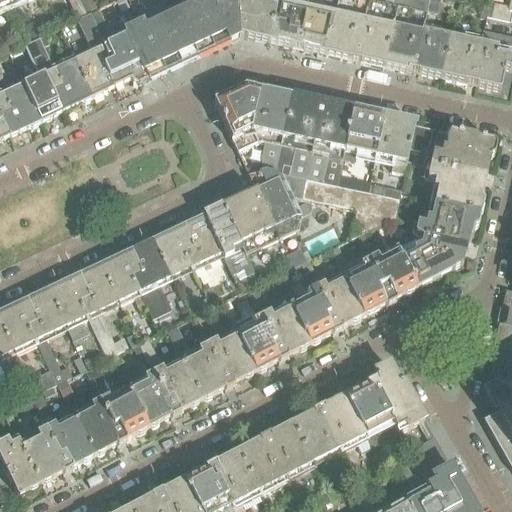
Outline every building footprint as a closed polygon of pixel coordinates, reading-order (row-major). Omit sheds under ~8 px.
[(0,0),(0,14),(30,0),(0,0)] [(87,19),(81,7),(78,1),(77,0),(75,0),(68,4),(77,24),(87,19)] [(97,12),(91,0),(82,0),(80,1),(87,17),(97,12)] [(240,41),(237,0),(156,0),(134,10),(135,11),(126,15),(131,25),(140,21),(143,28),(124,36),(126,40),(147,85),(148,85),(239,42),(240,41)] [(268,47),(277,0),(237,0),(240,41),(268,47)] [(325,60),(337,0),(277,0),(268,47),(325,60)] [(385,73),(401,0),(337,0),(325,60),(385,73)] [(422,36),(424,26),(425,19),(426,16),(428,0),(401,0),(385,73),(407,78),(408,76),(441,83),(450,42),(422,36)] [(436,18),(440,0),(428,0),(426,16),(436,18)] [(511,0),(509,0),(508,9),(493,6),(492,11),(488,10),(485,21),(509,26),(510,26),(511,15),(511,0)] [(485,21),(488,10),(488,8),(481,8),(478,22),(484,24),(485,21)] [(147,85),(126,40),(113,46),(98,14),(92,18),(87,19),(108,66),(100,70),(110,93),(131,83),(132,87),(138,89),(147,85)] [(108,66),(87,19),(77,24),(76,24),(77,25),(71,28),(71,26),(58,33),(62,41),(86,30),(94,46),(71,57),(74,65),(93,103),(102,99),(103,96),(104,96),(110,93),(100,70),(108,66)] [(506,38),(509,26),(485,21),(484,24),(480,40),(485,41),(487,34),(506,38)] [(44,39),(37,24),(22,30),(29,46),(44,39)] [(510,75),(511,65),(511,38),(510,38),(506,55),(497,52),(450,42),(441,83),(499,96),(504,74),(510,75)] [(14,54),(9,45),(0,48),(0,60),(7,57),(8,57),(14,54)] [(93,103),(74,65),(51,76),(57,90),(49,93),(60,117),(80,108),(80,106),(83,108),(93,103)] [(60,117),(49,93),(57,90),(51,76),(22,89),(40,128),(50,124),(51,120),(52,120),(60,117)] [(40,128),(22,89),(0,99),(0,103),(5,114),(0,116),(0,121),(9,141),(27,132),(28,131),(31,132),(40,128)] [(274,178),(291,101),(245,91),(213,106),(237,157),(258,148),(264,149),(260,164),(262,169),(263,176),(274,178)] [(344,156),(353,115),(291,101),(274,178),(335,191),(336,192),(341,168),(344,156)] [(9,141),(0,121),(0,116),(5,114),(0,103),(0,144),(0,145),(9,141)] [(409,153),(414,130),(414,128),(353,115),(344,156),(392,167),(390,177),(403,180),(405,170),(406,170),(409,153)] [(428,151),(432,134),(414,130),(409,153),(420,156),(428,151)] [(480,202),(482,191),(488,164),(493,161),(495,152),(492,147),(445,137),(440,160),(428,157),(423,183),(434,186),(430,208),(480,219),(483,207),(480,202)] [(356,196),(336,192),(335,191),(274,178),(263,176),(262,169),(245,174),(247,179),(255,195),(267,189),(289,196),(319,203),(319,202),(338,206),(337,212),(356,216),(350,243),(351,244),(394,223),(398,205),(397,205),(367,198),(356,196)] [(409,197),(412,184),(404,182),(400,195),(409,197)] [(367,198),(369,189),(369,186),(359,184),(356,196),(367,198)] [(298,234),(300,221),(289,196),(267,189),(255,195),(222,211),(239,250),(244,260),(278,244),(278,245),(296,237),(295,235),(298,234)] [(397,205),(399,195),(373,190),(373,189),(369,189),(367,198),(397,205)] [(462,270),(464,261),(463,261),(467,244),(470,245),(473,234),(478,231),(480,219),(430,208),(425,231),(412,229),(410,236),(421,244),(419,252),(399,262),(415,293),(462,270)] [(239,250),(222,211),(204,219),(220,254),(222,258),(239,250)] [(406,226),(408,217),(398,215),(395,223),(406,226)] [(220,254),(204,219),(194,223),(193,227),(192,227),(183,231),(193,253),(186,257),(191,268),(220,254)] [(186,257),(193,253),(183,231),(165,239),(164,240),(161,239),(152,244),(168,279),(191,268),(186,257)] [(371,250),(365,239),(357,243),(363,254),(371,250)] [(168,279),(152,244),(142,248),(141,251),(140,251),(131,255),(142,278),(134,281),(139,292),(147,289),(154,304),(164,298),(157,284),(168,279)] [(415,293),(399,262),(394,253),(391,255),(393,260),(378,268),(375,262),(358,271),(361,277),(356,279),(346,265),(345,266),(337,251),(329,255),(342,281),(340,282),(361,322),(365,320),(368,320),(373,318),(374,315),(384,310),(385,312),(386,311),(396,306),(395,304),(405,299),(408,300),(413,297),(414,294),(415,293)] [(134,281),(142,278),(131,255),(113,264),(112,265),(109,264),(100,268),(116,303),(139,292),(134,281)] [(313,275),(308,266),(301,270),(305,279),(313,275)] [(116,303),(100,268),(90,273),(89,276),(88,276),(79,280),(89,301),(79,306),(85,318),(106,363),(127,352),(123,343),(114,347),(97,312),(116,303)] [(292,289),(286,277),(275,282),(281,294),(292,289)] [(85,318),(79,306),(89,301),(79,280),(60,288),(60,290),(57,288),(47,293),(63,328),(85,318)] [(360,322),(361,322),(340,282),(336,284),(339,288),(325,296),(322,290),(305,298),(308,304),(292,313),(290,308),(286,310),(307,350),(311,348),(314,349),(319,346),(320,343),(330,338),(332,340),(342,335),(341,332),(351,327),(354,328),(359,325),(360,322)] [(212,290),(201,295),(210,313),(220,309),(212,290)] [(263,307),(255,292),(247,296),(255,311),(263,307)] [(63,328),(47,293),(38,297),(37,300),(36,300),(27,304),(38,327),(30,330),(34,341),(35,341),(41,356),(36,359),(39,365),(44,363),(56,389),(71,381),(67,371),(60,375),(43,337),(63,328)] [(511,296),(505,295),(501,314),(504,315),(501,328),(498,327),(483,396),(484,397),(498,389),(511,323),(511,296)] [(30,330),(38,327),(27,304),(8,313),(8,314),(5,313),(0,314),(0,327),(11,352),(34,341),(30,330)] [(236,318),(229,304),(220,309),(227,323),(236,318)] [(307,350),(286,310),(283,312),(285,316),(271,323),(268,317),(252,326),(255,332),(240,340),(238,335),(234,337),(255,377),(257,376),(260,377),(265,374),(266,371),(277,366),(278,368),(288,363),(287,360),(297,355),(300,356),(305,353),(306,350),(307,350)] [(0,357),(11,352),(0,327),(0,357)] [(180,339),(176,331),(167,335),(171,343),(180,339)] [(252,378),(255,377),(234,337),(231,339),(233,344),(218,351),(215,345),(198,354),(201,360),(187,367),(184,363),(181,365),(202,405),(203,404),(206,405),(211,402),(213,399),(223,394),(224,396),(235,391),(233,388),(243,383),(246,384),(251,381),(252,378)] [(138,349),(133,338),(126,341),(132,353),(133,352),(138,349)] [(148,344),(138,349),(142,357),(149,370),(159,365),(148,344)] [(142,357),(138,349),(133,352),(137,360),(142,357)] [(88,373),(106,364),(101,356),(83,365),(88,373)] [(86,375),(79,361),(73,364),(80,378),(86,375)] [(199,406),(202,405),(181,365),(177,367),(179,371),(164,379),(161,373),(144,382),(147,388),(134,395),(131,391),(128,393),(148,432),(150,432),(153,432),(157,430),(159,427),(169,422),(170,424),(180,419),(181,419),(179,416),(190,411),(193,412),(198,409),(199,406)] [(432,441),(403,389),(402,390),(401,388),(399,389),(395,383),(396,379),(393,372),(389,371),(389,370),(387,370),(384,369),(377,373),(376,376),(375,377),(375,378),(374,382),(375,384),(366,389),(367,391),(357,397),(354,396),(349,399),(348,402),(346,402),(372,452),(383,446),(378,436),(392,428),(397,439),(403,450),(412,446),(409,440),(405,442),(399,434),(403,431),(406,437),(419,430),(426,444),(432,441)] [(102,380),(97,372),(86,378),(90,386),(102,380)] [(56,390),(55,389),(49,376),(28,385),(35,400),(56,390)] [(511,380),(498,389),(484,397),(493,414),(485,419),(486,422),(482,424),(511,476),(511,380)] [(72,393),(68,384),(57,390),(62,399),(72,393)] [(145,434),(148,432),(128,393),(124,395),(126,399),(112,406),(109,400),(91,410),(94,416),(81,423),(78,419),(74,420),(95,460),(96,460),(99,460),(104,458),(105,455),(115,450),(116,452),(127,447),(126,444),(136,439),(139,440),(144,437),(145,434)] [(18,409),(11,395),(0,400),(0,401),(1,402),(7,414),(18,409)] [(372,452),(346,402),(343,404),(340,403),(335,406),(334,409),(324,414),(322,412),(312,417),(313,419),(303,425),(300,424),(295,427),(294,429),(291,431),(312,470),(330,461),(333,467),(342,462),(339,456),(366,442),(371,452),(372,452)] [(33,411),(29,404),(28,403),(18,409),(22,417),(33,411)] [(91,462),(95,460),(74,420),(70,423),(72,427),(58,434),(55,428),(38,437),(40,443),(26,450),(24,446),(20,448),(41,488),(42,488),(45,489),(50,486),(51,483),(61,478),(62,480),(68,477),(73,475),(72,472),(82,467),(85,468),(90,465),(91,462)] [(312,470),(291,431),(289,432),(286,431),(281,434),(280,437),(270,442),(269,440),(268,440),(258,445),(259,448),(249,453),(246,452),(241,455),(240,457),(238,458),(258,498),(312,470)] [(472,511),(433,442),(415,452),(412,446),(403,450),(408,458),(406,459),(409,462),(407,463),(434,511),(472,511)] [(41,488),(20,448),(19,447),(12,450),(10,445),(0,449),(0,461),(7,476),(5,477),(9,487),(12,486),(18,500),(28,495),(31,496),(36,493),(37,490),(41,488)] [(231,511),(258,498),(238,458),(235,460),(232,459),(227,462),(226,465),(216,470),(215,468),(205,472),(204,473),(205,475),(195,481),(192,480),(187,482),(186,485),(184,487),(197,511),(231,511)] [(434,511),(407,463),(397,469),(410,491),(414,489),(417,495),(403,503),(408,511),(434,511)] [(197,511),(184,487),(182,488),(179,487),(174,490),(172,493),(162,498),(161,496),(152,500),(151,501),(152,503),(142,509),(139,508),(134,511),(133,511),(197,511)] [(359,511),(350,494),(344,497),(351,511),(359,511)] [(408,511),(403,503),(388,511),(408,511)]
